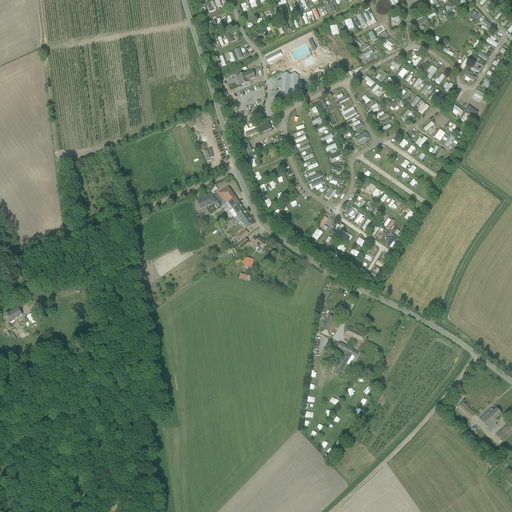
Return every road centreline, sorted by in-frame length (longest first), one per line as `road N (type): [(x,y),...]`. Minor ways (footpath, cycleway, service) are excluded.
road 1 (unclassified): [(511,383),(429,323),(264,228),(236,171)]
road 2 (unclassified): [(0,255),(39,253),(236,171)]
road 3 (unclassified): [(236,171),(183,0)]
